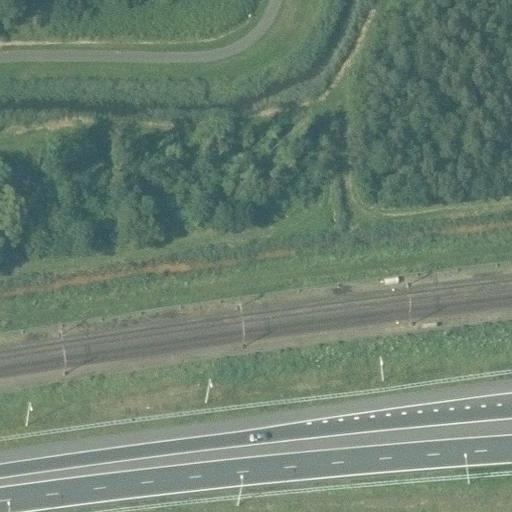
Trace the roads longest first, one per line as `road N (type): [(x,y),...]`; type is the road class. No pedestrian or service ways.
road 1 (motorway): [(511,408),(0,470)]
road 2 (motorway): [(511,442),(0,500)]
